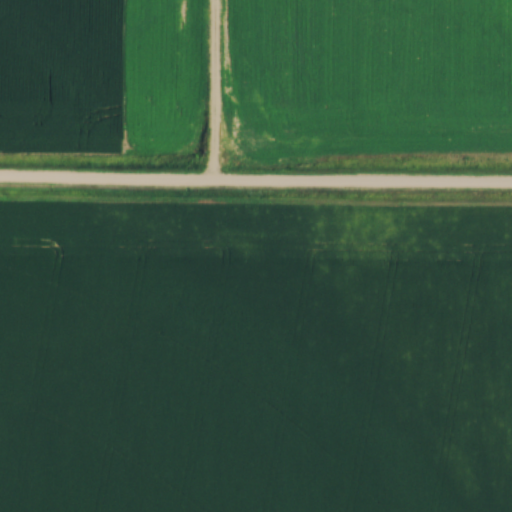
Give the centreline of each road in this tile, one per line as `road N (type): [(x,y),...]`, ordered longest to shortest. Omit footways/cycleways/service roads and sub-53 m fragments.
road 1 (residential): [(511,182),(0,180)]
road 2 (residential): [(337,182),(337,0)]
